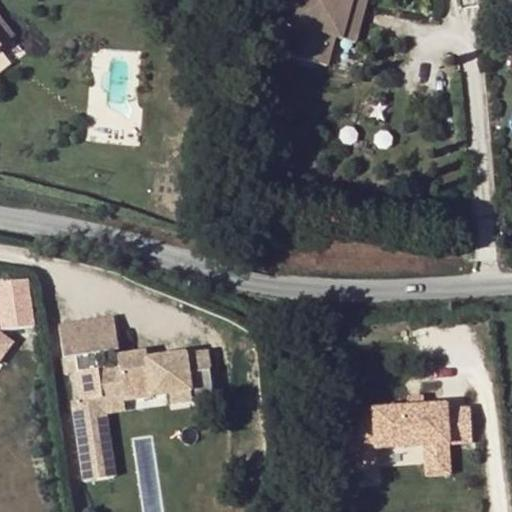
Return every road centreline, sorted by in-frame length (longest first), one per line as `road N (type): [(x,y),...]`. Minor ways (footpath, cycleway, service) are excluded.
road 1 (unclassified): [(511,282),(282,284),(0,219)]
road 2 (unknown): [(487,283),(446,0)]
